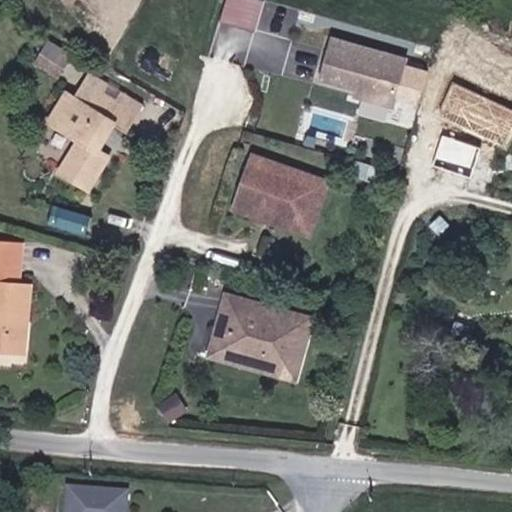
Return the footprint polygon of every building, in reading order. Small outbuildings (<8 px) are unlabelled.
[(264,1),(260,0),(225,0),(219,19),(254,30),(264,1)] [(406,57),(335,33),(322,71),(358,83),(356,90),(391,102),(406,57)] [(70,49),(51,39),(40,59),(61,69),(70,49)] [(291,73),(317,79),(324,47),(298,42),(291,73)] [(84,83),(74,101),(66,97),(51,123),(59,128),(80,139),(61,172),(94,190),(115,155),(101,147),(114,123),(125,130),(140,103),(120,91),(89,74),(84,83)] [(511,137),(511,110),(452,82),(436,115),(506,149),(511,137)] [(443,132),(435,164),(474,174),(482,142),(443,132)] [(311,232),(330,179),(324,176),(287,163),(257,152),(255,157),(250,170),(248,170),(242,185),(244,186),(239,200),(237,205),(311,232)] [(88,229),(90,209),(50,206),(48,226),(88,229)] [(0,280),(21,282),(24,239),(0,237),(0,280)] [(0,348),(20,350),(26,350),(29,319),(32,283),(21,282),(0,280),(0,348)] [(314,318),(223,294),(206,356),(298,380),(314,318)] [(0,361),(27,364),(28,353),(0,350),(0,361)] [(180,392),(159,401),(167,420),(188,410),(180,392)] [(124,511),(127,490),(65,484),(62,511),(124,511)]
